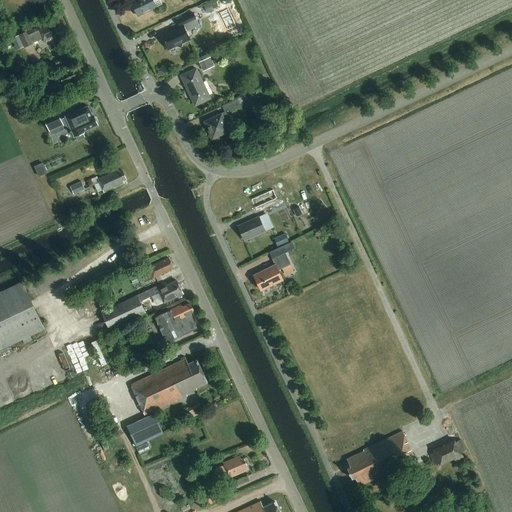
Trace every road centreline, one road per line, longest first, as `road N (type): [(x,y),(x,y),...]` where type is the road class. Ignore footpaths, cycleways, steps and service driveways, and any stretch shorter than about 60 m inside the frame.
road 1 (tertiary): [(303,511),(114,113)]
road 2 (residential): [(350,511),(207,211),(212,169)]
road 3 (tertiary): [(212,169),(252,170),(511,49)]
road 4 (tertiary): [(114,113),(62,0)]
